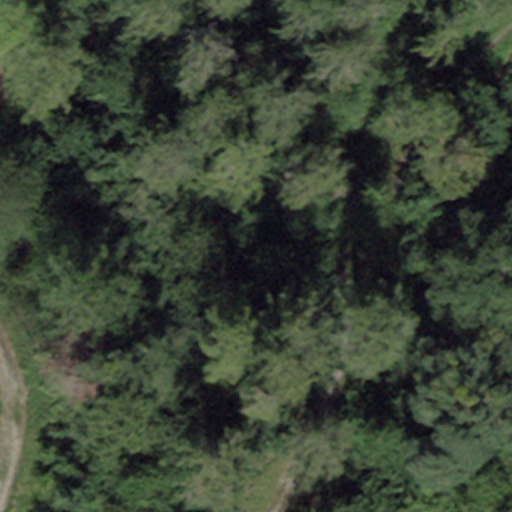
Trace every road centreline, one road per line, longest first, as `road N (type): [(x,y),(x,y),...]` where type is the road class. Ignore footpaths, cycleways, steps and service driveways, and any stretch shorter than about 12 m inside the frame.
road 1 (track): [(296,511),(397,158),(511,32)]
road 2 (track): [(0,351),(22,398),(0,487)]
